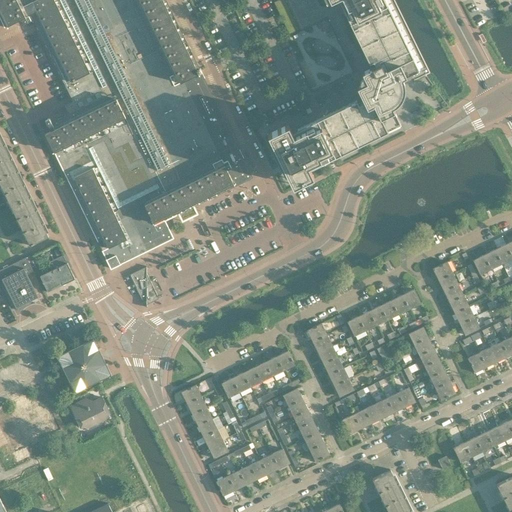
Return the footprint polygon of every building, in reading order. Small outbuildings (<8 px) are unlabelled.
[(0,0),(0,18),(5,28),(21,19),(24,24),(28,22),(29,25),(35,22),(35,23),(48,49),(52,58),(56,67),(65,84),(69,93),(73,102),(74,103),(74,102),(82,98),(83,98),(91,94),(92,93),(100,90),(101,89),(100,88),(97,80),(96,80),(96,79),(92,72),(91,71),(84,54),(83,53),(82,50),(81,48),(80,45),(79,45),(79,44),(75,36),(75,35),(74,35),(71,28),(70,27),(66,19),(66,18),(62,10),(62,9),(58,1),(57,0),(36,0),(33,2),(32,2),(27,4),(27,3),(25,0),(0,0)] [(25,0),(27,3),(31,0),(32,2),(33,2),(36,0),(57,0),(58,0),(59,1),(58,1),(62,9),(63,9),(63,10),(62,10),(66,18),(67,17),(67,19),(66,19),(70,27),(71,26),(72,27),(71,28),(74,35),(75,35),(76,36),(75,36),(79,44),(80,44),(80,45),(81,48),(82,50),(83,53),(84,53),(84,54),(91,71),(92,70),(93,71),(92,72),(96,79),(97,79),(97,80),(100,88),(101,88),(102,89),(101,89),(101,90),(100,90),(92,93),(92,94),(91,95),(91,94),(83,98),(84,98),(83,99),(82,98),(74,102),(75,103),(74,103),(73,102),(65,106),(69,114),(70,113),(76,111),(77,110),(77,109),(78,109),(86,106),(86,105),(87,105),(95,101),(94,101),(95,100),(96,101),(103,97),(104,96),(104,97),(112,93),(112,92),(113,92),(121,95),(123,99),(123,98),(124,100),(123,100),(127,108),(128,107),(128,108),(128,109),(131,116),(132,116),(132,117),(99,132),(89,137),(83,140),(83,141),(87,149),(88,150),(87,150),(91,158),(91,157),(92,158),(92,159),(91,159),(95,167),(96,166),(96,167),(95,168),(99,175),(100,175),(100,176),(103,184),(104,184),(105,185),(104,185),(107,193),(108,193),(109,193),(109,194),(108,194),(112,202),(113,201),(113,202),(112,203),(116,210),(117,209),(117,210),(124,207),(123,206),(125,205),(125,206),(133,202),(132,202),(133,201),(134,202),(141,198),(141,197),(142,197),(143,198),(150,194),(150,193),(151,193),(159,189),(160,188),(160,189),(168,185),(167,185),(168,184),(169,185),(169,184),(169,185),(171,184),(176,181),(175,181),(176,180),(177,180),(178,181),(185,177),(185,176),(186,176),(194,173),(194,172),(195,171),(195,172),(203,168),(203,167),(204,167),(204,168),(211,164),(212,164),(221,159),(222,159),(223,161),(227,159),(230,166),(231,168),(227,170),(228,170),(234,184),(236,186),(253,178),(243,158),(244,158),(243,156),(242,156),(240,152),(239,150),(223,116),(204,79),(205,78),(204,76),(203,77),(201,73),(199,74),(191,78),(184,81),(180,83),(176,74),(171,65),(167,56),(161,59),(152,42),(140,15),(146,12),(141,4),(139,0),(25,0)] [(167,2),(165,0),(139,0),(141,4),(146,12),(140,15),(152,42),(161,59),(167,56),(171,65),(176,74),(180,83),(184,81),(191,78),(199,74),(201,73),(193,55),(188,46),(180,28),(167,2)] [(277,155),(278,155),(283,166),(286,164),(291,173),(287,175),(293,186),(313,176),(312,173),(310,169),(388,131),(387,130),(393,127),(393,128),(394,127),(399,124),(399,125),(400,124),(399,123),(400,123),(392,108),(394,107),(395,106),(396,105),(398,104),(399,103),(400,102),(401,100),(402,99),(403,97),(403,96),(404,94),(404,92),(404,90),(404,89),(404,87),(404,85),(404,84),(404,82),(403,80),(402,79),(417,71),(418,70),(418,71),(419,71),(418,70),(415,64),(416,64),(415,63),(412,58),(413,58),(384,0),(329,0),(330,2),(333,0),(338,0),(369,63),(373,61),(376,66),(362,73),(366,83),(357,87),(363,101),(358,104),(356,100),(292,132),(288,124),(268,134),(273,146),(277,144),(281,153),(277,155)] [(277,0),(273,2),(289,35),(299,30),(284,0),(277,0)] [(105,185),(104,184),(103,184),(100,176),(100,175),(99,175),(95,168),(96,167),(96,166),(95,167),(91,159),(92,159),(92,158),(91,157),(91,158),(87,150),(88,150),(87,149),(83,141),(83,140),(89,137),(99,132),(132,117),(132,116),(131,116),(128,109),(128,108),(128,107),(127,108),(123,100),(124,100),(123,98),(123,99),(121,95),(113,92),(112,92),(112,93),(104,97),(104,96),(103,97),(96,101),(95,100),(94,101),(95,101),(87,105),(86,105),(86,106),(78,109),(77,109),(77,110),(76,111),(70,113),(69,114),(60,119),(51,123),(49,118),(47,119),(45,120),(45,119),(39,122),(48,139),(54,152),(64,172),(72,189),(76,198),(81,207),(89,224),(98,242),(99,244),(102,251),(111,269),(129,260),(147,251),(156,247),(134,202),(133,201),(132,202),(133,202),(125,206),(125,205),(123,206),(124,207),(117,210),(117,209),(116,210),(112,203),(113,202),(113,201),(112,202),(108,194),(109,194),(109,193),(108,193),(107,193),(104,185),(105,185)] [(0,183),(17,219),(23,230),(30,246),(49,237),(0,137),(0,183)] [(190,209),(192,209),(191,208),(198,205),(203,203),(208,200),(215,197),(217,195),(236,186),(234,184),(228,170),(227,170),(231,168),(230,166),(227,159),(223,161),(222,159),(221,159),(212,164),(211,164),(204,168),(204,167),(203,167),(203,168),(195,172),(195,171),(194,172),(194,173),(186,176),(185,176),(185,177),(178,181),(177,180),(176,180),(175,181),(176,181),(171,184),(169,185),(169,184),(169,185),(168,184),(167,185),(168,185),(160,189),(160,188),(159,189),(151,193),(150,193),(150,194),(143,198),(142,197),(141,197),(141,198),(134,202),(156,247),(161,244),(173,238),(165,221),(181,213),(181,214),(183,213),(183,212),(185,211),(190,209)] [(502,264),(511,259),(511,256),(506,244),(495,249),(502,264)] [(491,269),(502,264),(495,249),(484,255),(491,269)] [(480,275),(491,269),(484,255),(473,260),(480,275)] [(63,256),(51,261),(55,269),(40,276),(43,282),(42,282),(43,284),(44,284),(48,292),(47,290),(62,283),(63,285),(75,279),(67,263),(63,256)] [(33,272),(26,257),(0,270),(0,280),(2,280),(16,308),(18,310),(23,307),(25,304),(38,297),(27,275),(33,272)] [(433,269),(438,280),(453,273),(447,262),(433,269)] [(145,306),(146,305),(146,273),(146,266),(145,266),(145,268),(130,275),(145,306)] [(146,273),(146,305),(146,307),(147,307),(147,305),(159,299),(146,273)] [(438,280),(443,291),(458,284),(453,273),(438,280)] [(463,295),(458,284),(443,291),(449,302),(463,295)] [(402,295),(410,309),(421,304),(414,289),(402,295)] [(391,300),(399,315),(410,309),(402,295),(391,300)] [(469,306),(463,295),(449,302),(454,313),(469,306)] [(380,305),(388,320),(399,315),(391,300),(380,305)] [(494,300),(487,304),(489,309),(496,305),(494,300)] [(369,311),(377,325),(388,320),(380,305),(369,311)] [(474,317),(469,306),(454,313),(460,324),(474,317)] [(358,316),(365,331),(377,325),(369,311),(358,316)] [(365,331),(358,316),(347,322),(354,336),(365,331)] [(480,328),(474,317),(460,324),(465,335),(480,328)] [(312,342),(327,335),(321,323),(307,330),(312,342)] [(408,334),(414,345),(429,338),(423,327),(408,334)] [(327,335),(312,342),(318,353),(332,346),(327,335)] [(511,354),(511,337),(501,342),(508,357),(511,354)] [(414,345),(419,356),(434,349),(429,338),(414,345)] [(67,351),(57,356),(62,367),(60,367),(61,369),(63,368),(69,381),(67,382),(68,384),(70,383),(75,393),(85,388),(86,390),(87,389),(86,387),(100,380),(101,382),(102,382),(101,380),(111,375),(106,365),(108,364),(108,363),(106,364),(99,350),(101,349),(100,348),(98,349),(93,339),(83,344),(82,342),(81,342),(82,344),(68,351),(67,349),(66,349),(67,351)] [(508,357),(501,342),(490,347),(497,362),(508,357)] [(323,364),(338,357),(332,346),(318,353),(323,364)] [(490,347),(479,353),(486,367),(497,362),(490,347)] [(439,360),(434,349),(419,356),(425,367),(439,360)] [(288,351),(277,356),(284,371),(295,365),(288,351)] [(486,367),(479,353),(467,358),(474,373),(486,367)] [(273,376),(284,371),(277,356),(266,362),(273,376)] [(329,375),(343,368),(338,357),(323,364),(329,375)] [(425,367),(430,378),(445,371),(439,360),(425,367)] [(262,382),(273,376),(266,362),(255,367),(262,382)] [(255,367),(244,372),(251,387),(262,382),(255,367)] [(334,386),(348,379),(343,368),(329,375),(334,386)] [(430,378),(436,389),(450,382),(445,371),(430,378)] [(240,392),(251,387),(244,372),(232,378),(240,392)] [(240,392),(232,378),(221,383),(228,398),(240,392)] [(348,379),(334,386),(339,397),(354,390),(348,379)] [(456,393),(450,382),(436,389),(441,400),(456,393)] [(181,392),(187,403),(201,396),(196,385),(181,392)] [(412,388),(417,398),(422,396),(417,386),(412,388)] [(397,393),(404,407),(416,402),(408,387),(397,393)] [(283,395),(288,407),(303,399),(297,388),(283,395)] [(404,407),(397,393),(386,398),(393,413),(404,407)] [(192,414),(207,407),(201,396),(187,403),(192,414)] [(86,400),(85,399),(70,406),(81,428),(91,423),(93,425),(101,421),(99,419),(110,414),(102,397),(86,405),(84,401),(86,400)] [(393,413),(386,398),(375,404),(382,418),(393,413)] [(308,410),(303,399),(288,407),(294,418),(308,410)] [(67,403),(63,405),(67,414),(71,412),(67,403)] [(382,418),(375,404),(364,409),(371,424),(382,418)] [(197,425),(212,418),(207,407),(192,414),(197,425)] [(364,409),(353,414),(360,429),(371,424),(364,409)] [(314,421),(308,410),(294,418),(299,429),(314,421)] [(265,412),(252,418),(254,422),(267,416),(265,412)] [(360,429),(353,414),(342,420),(349,434),(360,429)] [(203,436),(217,429),(212,418),(197,425),(203,436)] [(257,425),(259,429),(266,425),(264,421),(257,425)] [(319,433),(314,421),(299,429),(304,440),(319,433)] [(505,441),(511,437),(511,427),(509,421),(498,426),(505,441)] [(259,429),(257,425),(249,428),(251,433),(259,429)] [(494,446),(505,441),(498,426),(487,432),(494,446)] [(208,447),(223,440),(217,429),(203,436),(208,447)] [(475,437),(483,451),(494,446),(487,432),(475,437)] [(310,451),(324,444),(319,433),(304,440),(310,451)] [(472,457),(483,451),(475,437),(464,442),(472,457)] [(223,440),(208,447),(214,459),(228,451),(223,440)] [(460,462),(461,462),(472,457),(464,442),(453,448),(460,462)] [(330,455),(324,444),(310,451),(315,462),(330,455)] [(271,454),(278,469),(290,463),(283,449),(271,454)] [(278,469),(271,454),(260,460),(267,474),(278,469)] [(496,464),(507,459),(505,455),(493,460),(496,464)] [(451,466),(446,456),(438,460),(443,470),(451,466)] [(267,474),(260,460),(249,465),(256,480),(267,474)] [(256,480),(249,465),(238,470),(245,485),(256,480)] [(245,485),(238,470),(227,476),(234,490),(245,485)] [(372,479),(388,511),(410,511),(390,470),(372,479)] [(234,490),(227,476),(216,481),(223,496),(234,490)] [(511,511),(511,476),(496,484),(509,511),(511,511)]
